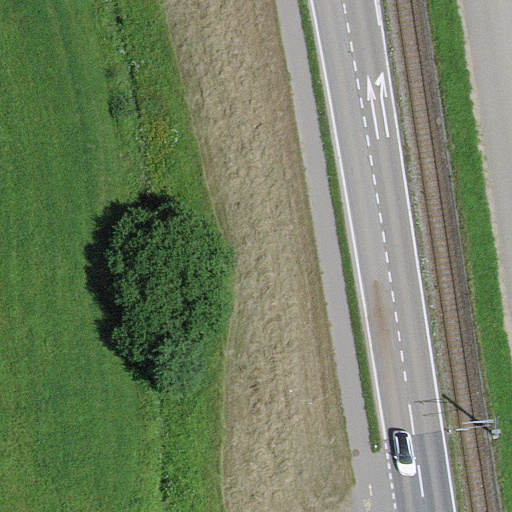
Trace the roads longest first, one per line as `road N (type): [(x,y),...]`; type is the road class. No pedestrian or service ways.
road 1 (primary): [(425,511),(341,0)]
road 2 (unclassified): [(491,0),(511,138)]
